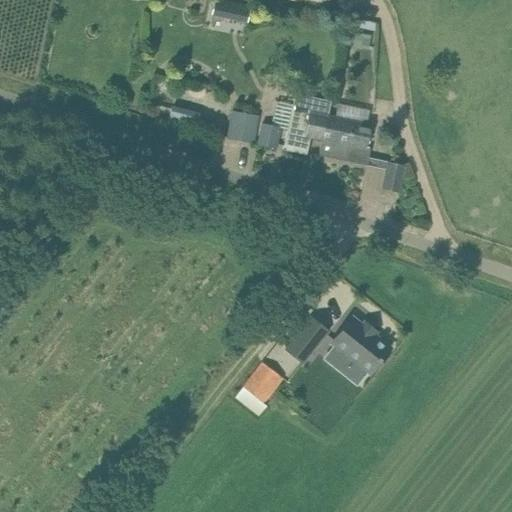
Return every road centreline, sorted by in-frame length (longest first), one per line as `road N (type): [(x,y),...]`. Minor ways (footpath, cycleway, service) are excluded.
road 1 (unclassified): [(511,276),(0,97)]
road 2 (track): [(355,223),(119,511)]
road 3 (track): [(443,254),(381,17),(368,0)]
